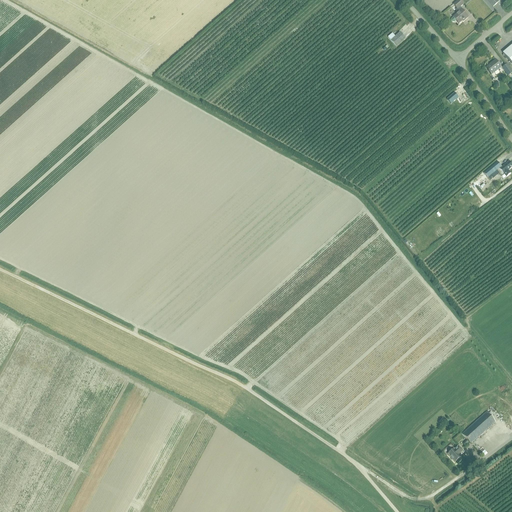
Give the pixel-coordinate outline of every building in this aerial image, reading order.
[(457,10),(463,4),(459,0),(458,0),(453,5),(457,10)] [(462,10),(460,8),(457,10),(459,12),(453,17),(451,19),(451,21),(452,22),(454,22),(456,21),(458,24),(464,19),(464,20),(468,17),(462,10)] [(400,33),(395,37),(392,34),(388,37),(391,41),(396,47),(405,39),(400,33)] [(511,64),(511,45),(503,54),(511,64)] [(491,75),(501,67),(495,60),(492,63),(492,64),(486,68),(491,75)] [(502,68),(508,76),(511,72),(511,71),(507,64),(502,68)] [(454,93),(447,100),(451,105),(458,98),(454,93)] [(500,168),(497,171),(501,177),(504,175),(506,177),(511,174),(508,171),(511,167),(511,165),(509,162),(501,169),(500,168)] [(482,190),(488,185),(485,181),(479,186),(482,190)] [(471,445),(495,423),(486,413),(462,435),(471,445)] [(453,449),(448,454),(455,463),(461,457),(459,455),(463,451),(459,446),(454,450),(453,449)]
